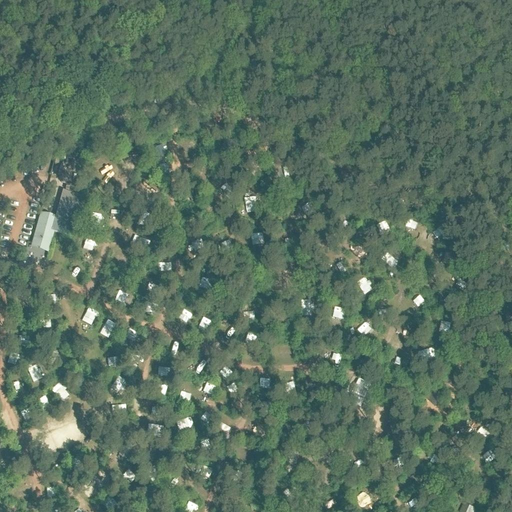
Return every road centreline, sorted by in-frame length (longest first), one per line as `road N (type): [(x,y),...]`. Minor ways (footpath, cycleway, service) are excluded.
road 1 (track): [(0,157),(151,108),(212,108),(373,188),(434,207),(511,211)]
road 2 (track): [(89,126),(128,49),(170,0)]
